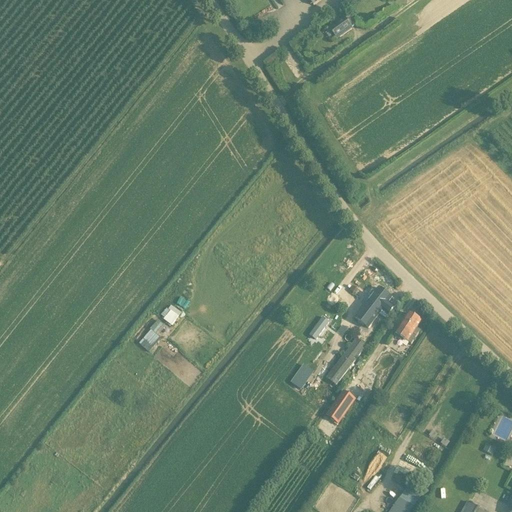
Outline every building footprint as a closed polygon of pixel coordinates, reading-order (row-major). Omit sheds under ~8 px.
[(352,29),(358,25),(350,14),(345,19),(344,18),(328,29),(337,41),(353,30),(352,29)] [(379,289),(367,305),(379,315),(386,320),(395,308),(388,302),(391,299),(379,289)] [(170,304),(161,317),(173,326),(182,313),(170,304)] [(367,305),(356,319),(368,328),(379,315),(367,305)] [(416,338),(420,331),(416,329),(421,322),(408,314),(393,337),(400,341),(402,339),(411,345),(416,337),(416,338)] [(149,353),(162,338),(159,335),(166,327),(159,320),(139,343),(149,353)] [(366,348),(356,340),(326,379),(336,387),(366,348)] [(301,391),(314,373),(303,366),(290,384),(301,391)] [(332,420),(338,425),(354,400),(343,392),(341,395),(326,417),(332,420)] [(414,460),(410,469),(418,473),(422,464),(414,460)] [(411,483),(401,498),(412,506),(413,507),(424,492),(411,483)] [(409,511),(413,507),(412,506),(401,498),(391,511),(409,511)] [(485,511),(467,502),(461,511),(485,511)]
